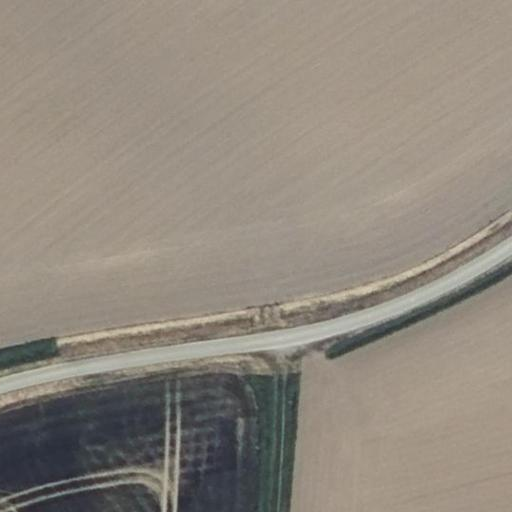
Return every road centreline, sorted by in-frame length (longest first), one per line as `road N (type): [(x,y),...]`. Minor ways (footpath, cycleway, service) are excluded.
road 1 (residential): [(0,391),(53,373),(353,330),(414,298)]
road 2 (track): [(280,340),(272,511)]
